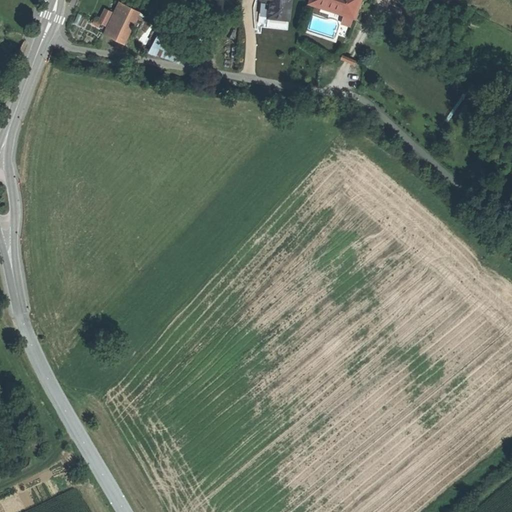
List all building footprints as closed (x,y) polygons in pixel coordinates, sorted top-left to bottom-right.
[(129,44),(144,10),(121,0),(106,33),(129,44)] [(261,0),(268,1),(269,2),(270,3),(269,18),(289,20),(291,0),(261,0)] [(310,0),(309,3),(355,18),(360,0),(310,0)] [(106,9),(100,21),(108,25),(114,13),(106,9)] [(153,51),(178,59),(183,42),(159,34),(153,51)]
